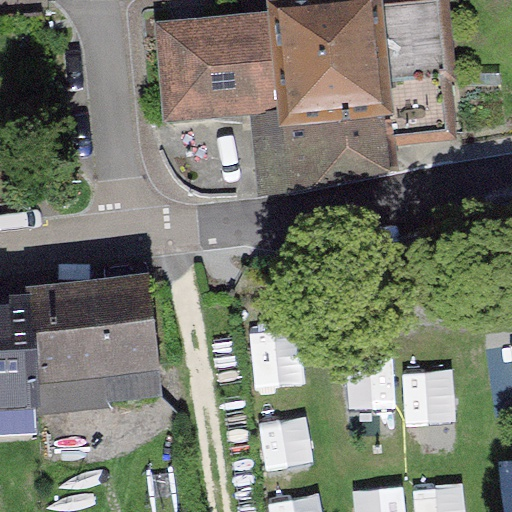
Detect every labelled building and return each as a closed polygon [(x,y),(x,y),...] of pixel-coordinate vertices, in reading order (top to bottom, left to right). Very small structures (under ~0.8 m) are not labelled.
[(457,0),(453,0),(152,33),(163,130),(255,120),(263,195),(404,180),(400,150),(473,141),(457,0)] [(0,416),(10,417),(175,417),(174,305),(94,305),(0,303),(0,416)] [(503,408),(511,406),(511,338),(493,341),(503,408)] [(408,448),(458,448),(458,366),(408,366),(408,448)] [(395,367),(351,369),(354,430),(398,428),(395,367)] [(315,407),(267,410),(270,465),(319,462),(315,407)] [(415,483),(416,511),(469,511),(468,479),(415,483)] [(412,511),(410,482),(356,485),(357,511),(412,511)]
